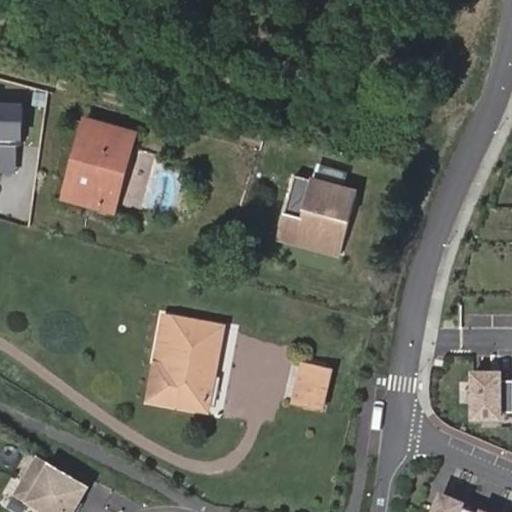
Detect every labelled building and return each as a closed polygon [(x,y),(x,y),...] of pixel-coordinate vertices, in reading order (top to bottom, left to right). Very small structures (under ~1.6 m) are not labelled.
[(0,163),(22,165),(24,140),(37,140),(40,100),(0,96),(0,163)] [(89,200),(87,206),(114,214),(134,138),(86,125),(76,160),(82,162),(73,194),(89,200)] [(65,199),(87,206),(89,200),(73,194),(82,162),(76,160),(65,199)] [(357,194),(295,178),(278,240),(340,257),(357,194)] [(195,246),(190,264),(220,274),(225,255),(195,246)] [(164,317),(156,365),(165,367),(174,319),(164,317)] [(165,367),(156,365),(149,402),(209,411),(224,328),(174,319),(165,367)] [(305,365),(297,401),(323,406),(330,370),(305,365)] [(501,372),(475,372),(475,417),(500,417),(500,412),(511,411),(511,379),(501,380),(501,372)] [(72,511),(88,486),(37,457),(16,494),(42,509),(40,511),(72,511)] [(442,494),(434,511),(458,511),(462,505),(463,503),(442,494)]
